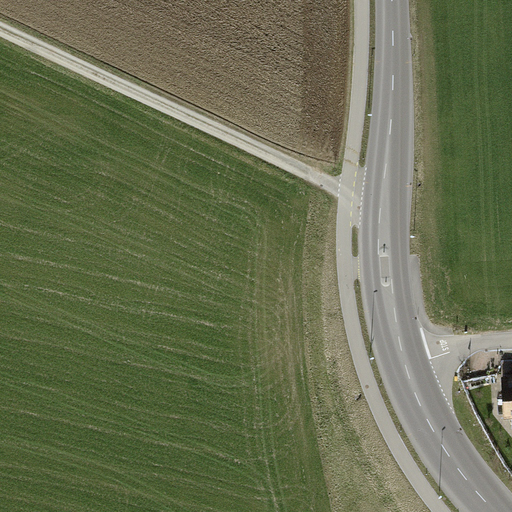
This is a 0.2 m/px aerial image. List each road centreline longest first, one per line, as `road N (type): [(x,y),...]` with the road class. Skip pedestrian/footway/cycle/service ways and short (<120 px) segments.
road 1 (track): [(0,32),(346,192)]
road 2 (tertiary): [(392,0),(382,200),(385,266),(406,363)]
road 3 (tertiary): [(406,363),(438,439),(497,511)]
